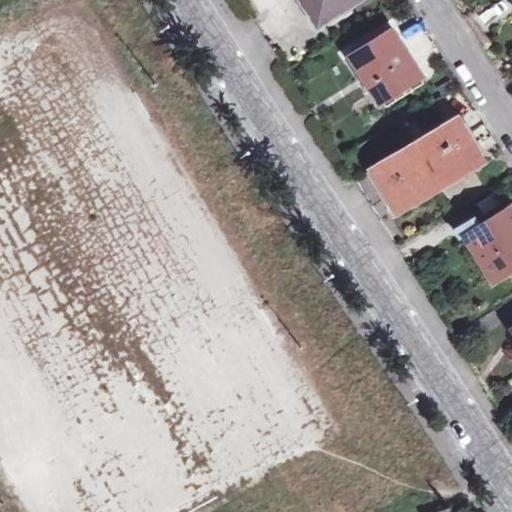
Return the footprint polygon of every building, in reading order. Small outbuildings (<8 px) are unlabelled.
[(311,0),(326,22),(360,0),(311,0)] [(351,57),(380,103),(422,77),(393,32),(351,57)] [(483,162),(458,118),(370,170),(394,212),(483,162)] [(490,283),(511,269),(511,208),(463,237),(490,283)] [(452,511),(443,498),(422,505),(424,511),(452,511)]
